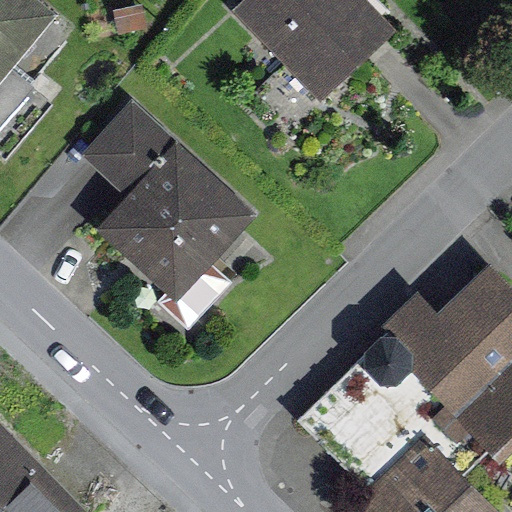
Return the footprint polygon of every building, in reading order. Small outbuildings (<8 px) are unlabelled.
[(0,0),(0,91),(23,64),(67,11),(53,0),(0,0)] [(404,24),(377,0),(263,0),(243,21),(331,102),(404,24)] [(23,64),(0,91),(0,138),(46,83),(23,64)] [(177,295),(253,213),(134,103),(87,154),(111,176),(135,197),(105,229),(177,295)] [(439,426),(428,416),(457,388),(511,442),(511,282),(503,273),(452,324),(427,299),(364,362),(368,365),(311,422),(377,488),(439,426)] [(0,511),(90,511),(98,504),(0,410),(0,511)] [(500,511),(444,456),(388,511),(500,511)]
